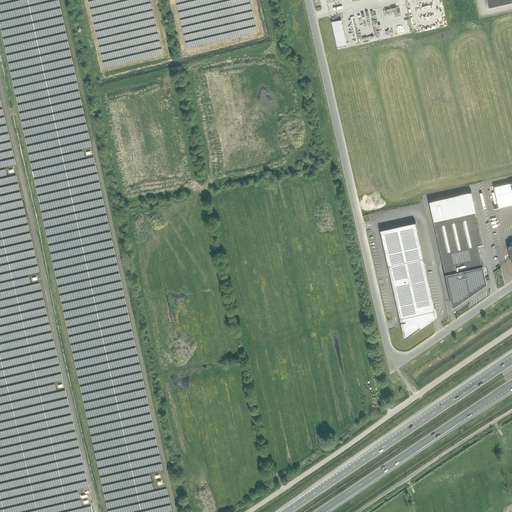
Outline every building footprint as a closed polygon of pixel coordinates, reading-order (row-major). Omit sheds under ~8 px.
[(341,19),(331,21),(337,46),(347,43),(341,19)] [(186,36),(189,47),(202,44),(201,40),(196,41),(195,37),(194,37),(194,34),(186,36)] [(384,50),(340,60),(346,85),(357,83),(361,102),(350,104),(359,144),(376,140),(419,130),(406,71),(390,75),(384,50)] [(382,179),(370,181),(374,201),(444,185),(438,160),(380,173),(382,179)] [(494,186),(498,207),(511,203),(511,193),(509,182),(494,186)] [(471,191),(429,200),(452,306),(473,291),(472,285),(486,282),(473,223),(478,221),(471,191)] [(415,221),(380,229),(396,300),(397,300),(401,317),(399,317),(400,322),(402,322),(405,335),(427,320),(427,322),(432,319),(432,317),(436,314),(435,310),(415,221)]
